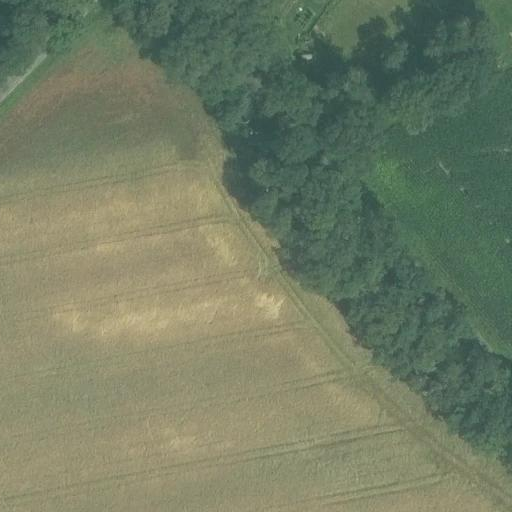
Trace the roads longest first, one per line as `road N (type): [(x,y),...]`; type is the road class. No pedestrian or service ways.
road 1 (unclassified): [(511,387),(173,0)]
road 2 (unclassified): [(0,86),(85,0)]
